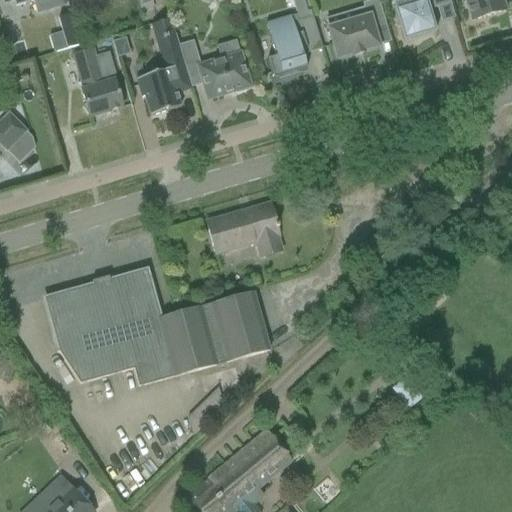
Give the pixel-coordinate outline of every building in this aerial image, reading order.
[(14,2),(16,8),(35,2),(38,13),(65,6),(62,0),(3,0),(5,5),(14,2)] [(436,9),(449,5),(447,0),(389,0),(391,5),(390,5),(390,7),(392,7),(403,43),(435,33),(428,10),(436,8),(436,9)] [(460,0),(462,4),(465,3),(471,23),(505,13),(501,1),(503,0),(502,0),(460,0)] [(328,31),(337,61),(352,56),(352,58),(363,55),(363,53),(377,48),(374,38),(387,34),(378,1),(363,6),(364,10),(352,14),(354,23),(328,31)] [(151,3),(145,5),(147,11),(153,10),(151,3)] [(266,62),(272,82),(306,72),(300,53),(304,52),(305,56),(321,51),(310,12),(309,13),(310,19),(297,23),(295,17),(265,26),(275,59),(266,62)] [(71,17),(58,21),(62,34),(67,51),(80,47),(71,17)] [(190,91),(183,69),(184,69),(178,47),(175,37),(155,42),(164,73),(135,81),(136,83),(140,98),(141,99),(144,99),(150,118),(180,109),(175,96),(190,91)] [(124,40),(111,44),(116,60),(129,56),(124,40)] [(178,47),(184,69),(199,64),(192,43),(178,47)] [(93,51),(72,57),(82,92),(81,92),(83,100),(85,106),(81,109),(88,118),(88,119),(121,109),(116,90),(114,83),(116,83),(108,55),(95,59),(93,51)] [(220,62),(197,68),(207,101),(234,93),(235,96),(247,93),(246,90),(249,89),(239,56),(238,56),(220,62)] [(0,123),(0,147),(6,153),(26,133),(8,116),(0,123)] [(256,244),(261,259),(280,253),(276,238),(278,238),(269,207),(205,225),(214,256),(256,244)] [(133,371),(138,389),(175,378),(176,380),(236,363),(219,306),(159,323),(145,274),(109,284),(108,279),(105,280),(106,284),(95,287),(94,283),(91,283),(92,288),(44,301),(50,321),(57,354),(78,386),(133,371)] [(313,310),(321,318),(338,302),(330,293),(313,310)] [(219,306),(236,363),(273,353),(256,295),(219,306)] [(390,392),(406,413),(427,396),(411,375),(390,392)] [(41,412),(34,416),(41,427),(47,423),(41,412)] [(266,433),(182,502),(190,511),(256,511),(252,507),(247,500),(256,492),(291,463),(278,448),(266,433)] [(90,511),(63,482),(50,494),(55,499),(40,511),(90,511)]
